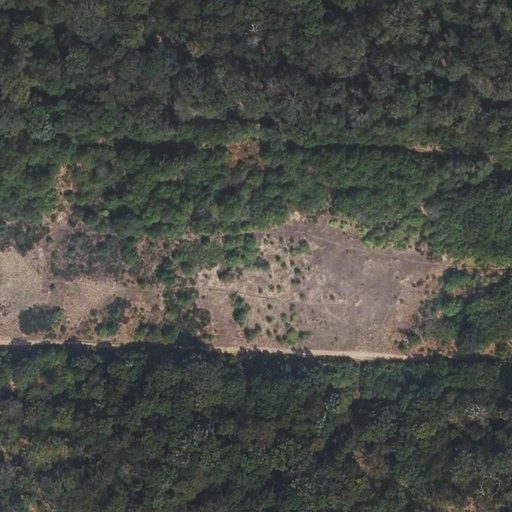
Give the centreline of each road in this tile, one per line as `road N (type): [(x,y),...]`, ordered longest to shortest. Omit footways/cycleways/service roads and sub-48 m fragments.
road 1 (track): [(511,272),(371,255),(308,238),(163,242),(0,220)]
road 2 (track): [(0,347),(511,364)]
